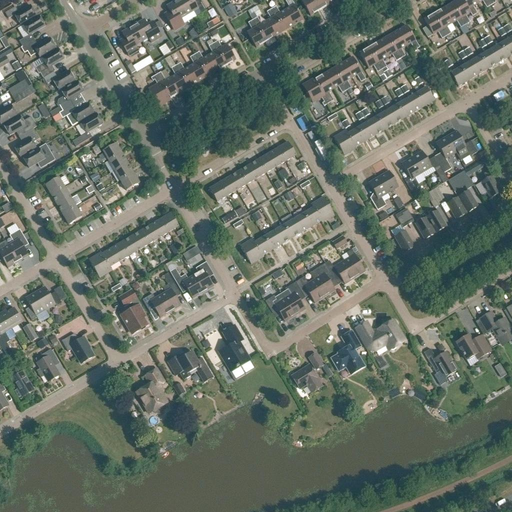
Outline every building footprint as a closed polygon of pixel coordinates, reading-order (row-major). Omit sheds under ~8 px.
[(192,0),(178,0),(178,1),(187,16),(198,10),(201,15),(206,11),(199,0),(197,0),(194,2),(192,0)] [(303,21),(290,0),(288,0),(285,2),(289,9),(285,12),(294,27),(303,21)] [(320,11),(313,0),(304,0),(301,2),(310,17),(320,11)] [(329,6),(325,0),(313,0),(320,11),(329,6)] [(466,17),(470,14),(461,0),(459,0),(452,4),(465,26),(470,24),(466,17)] [(473,8),(478,5),(474,0),(461,0),(470,14),(472,17),(477,15),(473,8)] [(491,6),(487,0),(474,0),(478,5),(482,2),(487,9),(491,6)] [(187,16),(178,1),(167,7),(170,12),(164,15),(166,18),(173,31),(174,32),(184,27),(183,25),(180,20),(187,16)] [(465,26),(452,4),(443,10),(452,25),(456,22),(461,29),(465,26)] [(224,9),(229,19),(237,14),(231,5),(224,9)] [(37,17),(30,6),(18,13),(15,8),(5,14),(8,20),(14,16),(20,26),(22,25),(22,26),(37,17)] [(294,27),(285,12),(280,14),(276,7),(271,10),(284,32),(294,27)] [(284,32),(271,10),(267,13),(271,20),(266,23),(275,38),(284,32)] [(447,28),(452,25),(443,10),(433,15),(446,37),(451,35),(447,28)] [(442,40),(446,37),(433,15),(424,21),(433,36),(438,33),(442,40)] [(31,35),(45,27),(39,17),(37,18),(37,17),(22,26),(29,36),(19,42),(22,48),(34,41),(31,35)] [(275,38),(266,23),(261,25),(257,18),(253,21),(266,43),(275,38)] [(144,21),(133,27),(142,42),(148,39),(151,44),(162,38),(154,25),(149,29),(144,21)] [(266,43),(253,21),(248,24),(252,31),(247,34),(256,49),(266,43)] [(507,34),(511,31),(508,25),(503,28),(507,34)] [(136,46),(142,42),(133,27),(122,34),(125,39),(119,42),(129,57),(139,51),(136,46)] [(415,52),(420,49),(406,27),(397,32),(406,48),(411,45),(415,52)] [(501,38),(506,35),(502,29),(497,32),(501,38)] [(401,50),(406,48),(397,32),(387,38),(401,60),(405,57),(401,50)] [(487,46),(492,43),(489,37),(484,40),(487,46)] [(179,47),(184,44),(181,38),(175,42),(179,47)] [(401,60),(387,38),(378,43),(387,58),(392,56),(396,63),(401,60)] [(34,41),(22,48),(21,49),(24,54),(27,52),(30,58),(37,54),(40,59),(41,58),(42,58),(56,50),(50,39),(38,46),(34,41)] [(507,59),(511,55),(511,44),(509,40),(500,46),(507,59)] [(481,49),(486,47),(483,41),(478,43),(481,49)] [(169,51),(174,48),(170,42),(165,45),(169,51)] [(218,42),(213,45),(226,67),(236,61),(227,46),(222,49),(218,42)] [(382,61),(387,58),(378,43),(369,49),(382,71),(386,68),(382,61)] [(157,49),(161,57),(168,53),(163,45),(157,49)] [(226,67),(213,45),(208,47),(212,54),(208,57),(217,72),(226,67)] [(498,64),(507,59),(500,46),(490,51),(498,64)] [(0,52),(0,60),(13,53),(9,47),(0,52)] [(468,57),(473,54),(469,48),(464,52),(468,57)] [(56,50),(42,58),(44,63),(35,69),(38,75),(40,74),(43,79),(54,73),(56,72),(52,67),(64,60),(58,49),(56,50)] [(377,74),(382,71),(369,49),(359,54),(368,70),(373,67),(377,74)] [(488,70),(498,64),(490,51),(480,57),(488,70)] [(462,61),(467,58),(463,52),(458,55),(462,61)] [(217,72),(208,57),(203,60),(199,53),(194,56),(207,78),(217,72)] [(207,78),(194,56),(190,58),(194,65),(189,68),(198,83),(207,78)] [(479,76),(488,70),(480,57),(471,63),(479,76)] [(0,69),(9,64),(6,58),(0,61),(0,69)] [(353,58),(343,64),(352,79),(357,76),(361,83),(365,80),(353,58)] [(448,69),(453,66),(449,60),(444,63),(448,69)] [(129,61),(125,64),(131,75),(136,73),(129,61)] [(21,69),(17,63),(12,66),(16,72),(21,69)] [(401,72),(406,69),(403,63),(398,66),(401,72)] [(469,82),(479,76),(471,63),(461,69),(469,82)] [(198,83),(189,68),(184,71),(180,64),(176,67),(189,89),(198,83)] [(347,82),(352,79),(343,64),(334,70),(347,92),(351,89),(347,82)] [(189,89),(176,67),(171,69),(175,76),(170,79),(179,94),(189,89)] [(459,88),(469,82),(461,69),(451,75),(459,88)] [(347,92),(334,70),(324,75),(333,90),(338,87),(342,94),(347,92)] [(387,80),(392,77),(388,71),(383,73),(387,80)] [(59,92),(75,82),(69,72),(57,79),(54,73),(43,79),(47,85),(53,81),(59,92)] [(179,94),(170,79),(166,82),(161,73),(156,76),(160,83),(165,92),(171,101),(171,103),(172,102),(170,100),(179,94)] [(329,93),(333,90),(324,75),(315,80),(320,88),(329,104),(334,102),(329,93)] [(165,92),(160,83),(156,76),(151,79),(153,82),(155,81),(157,85),(148,90),(153,99),(165,92)] [(418,87),(423,84),(419,78),(414,81),(418,87)] [(320,88),(315,80),(314,79),(302,86),(307,95),(320,88)] [(13,98),(28,88),(24,82),(9,91),(13,98)] [(59,107),(62,112),(73,106),(70,100),(83,93),(77,82),(61,92),(64,98),(58,101),(57,104),(59,107)] [(367,92),(373,89),(370,84),(365,87),(367,92)] [(32,86),(13,98),(17,104),(36,93),(32,86)] [(404,95),(409,92),(405,86),(400,89),(404,95)] [(329,104),(320,88),(307,95),(313,104),(321,99),(324,103),(322,104),(324,107),(329,104)] [(424,108),(434,102),(427,89),(416,95),(424,108)] [(398,99),(403,96),(399,90),(394,93),(398,99)] [(171,101),(165,92),(153,99),(159,108),(171,101)] [(414,114),(424,108),(416,95),(407,101),(414,114)] [(384,107),(389,104),(386,98),(381,101),(384,107)] [(378,110),(383,107),(380,101),(375,104),(378,110)] [(405,120),(414,114),(407,101),(397,106),(405,120)] [(59,114),(62,119),(66,117),(73,127),(80,123),(94,114),(88,104),(86,105),(76,111),(73,106),(62,112),(63,112),(59,114)] [(17,117),(11,106),(0,112),(0,124),(1,126),(3,125),(17,117)] [(395,125),(405,120),(397,106),(387,112),(395,125)] [(365,118),(370,115),(366,109),(361,112),(365,118)] [(386,131),(395,125),(387,112),(378,118),(386,131)] [(359,122),(363,119),(360,113),(355,116),(359,122)] [(88,133),(78,139),(72,142),(76,148),(92,138),(89,133),(102,125),(96,114),(82,123),(88,133)] [(336,115),(328,120),(330,123),(338,118),(336,115)] [(17,117),(3,125),(9,136),(21,130),(24,135),(33,130),(33,129),(36,127),(31,118),(23,122),(19,116),(18,117),(17,117)] [(376,137),(386,131),(378,118),(368,123),(376,137)] [(345,130),(350,127),(346,121),(341,124),(345,130)] [(366,142),(376,137),(368,123),(358,129),(366,142)] [(356,148),(366,142),(358,129),(348,135),(352,141),(356,148)] [(37,150),(33,144),(39,140),(33,130),(24,135),(19,138),(22,144),(14,148),(20,159),(22,158),(37,150)] [(352,141),(348,135),(346,132),(334,139),(339,148),(352,141)] [(456,132),(446,138),(460,162),(470,156),(471,157),(477,153),(470,142),(464,146),(456,132)] [(456,154),(446,138),(436,144),(444,158),(437,162),(439,166),(444,174),(452,170),(446,160),(456,154)] [(357,150),(356,148),(352,141),(339,148),(344,157),(357,150)] [(288,144),(278,150),(286,163),(296,157),(288,144)] [(37,150),(22,158),(29,169),(40,163),(43,168),(55,161),(46,145),(37,150)] [(104,153),(110,163),(123,155),(117,145),(104,153)] [(96,156),(101,153),(97,146),(91,149),(96,156)] [(286,163),(278,150),(268,156),(276,169),(286,163)] [(421,175),(431,169),(422,152),(412,159),(421,175)] [(481,161),(488,157),(485,152),(477,156),(481,161)] [(83,165),(92,160),(89,155),(80,160),(83,165)] [(129,165),(123,155),(110,163),(116,172),(129,165)] [(276,169),(268,156),(259,161),(266,175),(276,169)] [(414,179),(421,175),(412,159),(401,165),(409,178),(404,181),(411,193),(419,188),(414,179)] [(266,175),(259,161),(249,167),(257,180),(266,175)] [(480,162),(464,172),(467,178),(483,168),(480,162)] [(134,175),(129,165),(116,172),(121,182),(134,175)] [(448,181),(439,166),(434,169),(443,184),(448,182),(448,181)] [(457,174),(463,170),(461,166),(455,169),(457,174)] [(257,180),(249,167),(239,173),(247,186),(257,180)] [(388,194),(399,188),(389,172),(379,178),(388,194)] [(473,187),(467,178),(464,172),(448,181),(448,182),(451,188),(459,184),(463,185),(467,191),(473,187)] [(490,199),(501,193),(491,177),(488,172),(484,175),(487,180),(481,183),(490,199)] [(247,186),(239,173),(230,179),(237,192),(247,186)] [(93,183),(99,180),(96,175),(90,178),(93,183)] [(140,185),(134,175),(121,182),(127,192),(140,185)] [(59,179),(47,186),(52,196),(65,189),(64,187),(69,184),(65,177),(60,180),(59,179)] [(381,198),(388,194),(379,178),(368,184),(376,198),(371,201),(377,211),(386,206),(381,198)] [(237,192),(230,179),(220,184),(228,198),(237,192)] [(277,191),(283,188),(278,181),(273,184),(277,191)] [(228,198),(220,184),(210,190),(218,204),(228,198)] [(86,190),(89,195),(94,193),(91,187),(86,190)] [(271,197),(276,194),(272,188),(267,191),(271,197)] [(437,188),(432,191),(438,203),(444,199),(437,188)] [(71,199),(65,189),(52,196),(58,206),(71,199)] [(440,205),(438,203),(432,191),(426,195),(434,209),(440,205)] [(296,202),(301,198),(297,192),(292,195),(296,202)] [(468,192),(457,198),(467,214),(478,208),(468,192)] [(250,194),(245,197),(250,205),(255,202),(250,194)] [(467,214),(457,198),(447,205),(456,221),(467,214)] [(77,209),(71,199),(58,206),(64,216),(77,209)] [(311,206),(314,209),(317,215),(329,208),(324,199),(311,206)] [(322,224),(334,217),(329,208),(317,215),(321,222),(322,224)] [(83,218),(77,209),(64,216),(70,226),(83,218)] [(241,209),(235,212),(239,219),(245,215),(241,209)] [(321,222),(317,215),(314,209),(304,215),(312,228),(321,222)] [(407,210),(401,213),(408,226),(414,222),(407,210)] [(437,212),(426,218),(435,234),(446,228),(437,212)] [(255,223),(262,220),(258,213),(251,216),(255,223)] [(388,217),(385,213),(379,217),(381,221),(388,217)] [(408,226),(401,213),(395,217),(403,229),(408,226)] [(171,214),(161,220),(169,233),(179,228),(171,214)] [(232,221),(229,215),(221,220),(224,225),(232,221)] [(312,228),(304,215),(294,221),(302,234),(312,228)] [(435,234),(426,218),(415,225),(424,241),(435,234)] [(169,233),(161,220),(151,226),(159,239),(169,233)] [(302,234),(294,221),(285,227),(292,240),(302,234)] [(241,222),(233,227),(235,230),(243,225),(241,222)] [(159,239),(151,226),(142,232),(149,245),(159,239)] [(292,240),(285,227),(275,232),(283,245),(292,240)] [(23,248),(28,245),(20,231),(9,236),(14,243),(8,246),(18,263),(28,257),(23,248)] [(149,245),(142,232),(132,238),(140,251),(149,245)] [(283,245),(275,232),(265,238),(273,251),(283,245)] [(404,254),(415,248),(405,232),(395,238),(404,254)] [(336,251),(347,244),(342,237),(332,243),(336,251)] [(140,251),(132,238),(122,244),(130,257),(140,251)] [(273,251),(265,238),(255,244),(259,249),(263,257),(273,251)] [(259,249),(255,244),(253,241),(241,248),(246,257),(259,249)] [(8,269),(18,263),(8,246),(5,242),(0,244),(0,262),(3,261),(8,269)] [(130,257),(122,244),(112,249),(120,262),(130,257)] [(120,262),(112,249),(103,255),(107,263),(110,268),(120,262)] [(264,258),(263,257),(259,249),(246,257),(252,266),(264,258)] [(349,259),(344,262),(355,279),(365,273),(351,251),(346,254),(349,259)] [(95,270),(107,263),(103,255),(102,254),(89,261),(95,270)] [(140,266),(145,263),(141,256),(136,259),(140,266)] [(334,269),(334,268),(330,262),(325,265),(329,272),(334,269)] [(355,279),(344,262),(334,268),(334,269),(345,285),(355,279)] [(112,271),(110,268),(107,263),(95,270),(100,279),(112,271)] [(213,287),(208,279),(214,276),(206,263),(196,269),(198,274),(193,277),(203,294),(213,287)] [(297,272),(302,269),(299,264),(294,267),(297,272)] [(315,271),(310,274),(314,281),(325,298),(335,292),(328,281),(333,278),(329,272),(325,265),(315,271)] [(203,294),(193,277),(188,280),(185,275),(181,278),(175,270),(170,273),(183,294),(188,291),(193,300),(203,294)] [(176,298),(181,295),(168,274),(163,277),(168,286),(163,289),(166,293),(161,296),(170,313),(181,307),(176,298)] [(314,281),(308,285),(304,278),(295,283),(304,297),(308,294),(315,304),(325,298),(314,281)] [(122,288),(128,284),(124,279),(118,282),(122,288)] [(422,288),(426,286),(422,279),(418,282),(422,288)] [(286,291),(281,295),(295,317),(305,310),(299,300),(304,297),(295,283),(285,290),(286,291)] [(119,285),(111,290),(113,293),(121,288),(119,285)] [(56,307),(61,304),(55,293),(50,296),(45,289),(36,295),(45,310),(54,305),(56,307)] [(133,335),(147,327),(142,320),(145,319),(138,307),(141,306),(133,292),(120,300),(124,307),(131,302),(135,308),(121,316),(133,335)] [(35,316),(45,310),(36,295),(26,300),(30,308),(25,311),(32,322),(37,319),(35,316)] [(170,313),(161,296),(155,300),(153,295),(143,301),(150,314),(155,311),(160,319),(170,313)] [(295,317),(281,295),(275,298),(274,297),(265,302),(275,319),(280,316),(285,323),(295,317)] [(11,330),(22,323),(14,309),(3,316),(11,330)] [(491,313),(479,320),(487,334),(493,330),(502,346),(511,340),(511,333),(504,319),(497,323),(491,313)] [(11,330),(3,316),(0,317),(0,336),(1,338),(0,338),(0,346),(7,358),(13,354),(7,344),(10,342),(5,333),(11,330)] [(61,326),(63,318),(56,317),(54,325),(61,326)] [(390,351),(405,343),(393,322),(378,330),(379,332),(374,335),(367,323),(355,330),(367,350),(372,347),(374,352),(386,345),(390,351)] [(38,339),(29,325),(22,329),(31,343),(38,339)] [(230,373),(250,361),(240,343),(243,341),(235,327),(222,334),(230,347),(219,353),(230,373)] [(45,337),(43,331),(36,334),(38,340),(45,337)] [(338,355),(331,359),(339,372),(347,368),(352,375),(365,368),(355,351),(361,348),(352,332),(341,338),(347,348),(337,354),(338,355)] [(81,365),(94,357),(87,346),(88,346),(83,338),(78,341),(74,335),(62,342),(68,353),(73,350),(81,365)] [(52,346),(58,342),(54,336),(48,339),(52,346)] [(477,361),(492,352),(482,336),(475,340),(474,339),(472,341),(469,336),(456,344),(463,355),(462,355),(463,357),(464,357),(466,361),(475,356),(477,361)] [(441,345),(437,347),(441,354),(445,351),(441,345)] [(445,379),(458,371),(453,363),(452,364),(446,353),(436,359),(430,350),(424,354),(436,375),(441,372),(445,379)] [(51,351),(35,360),(41,369),(36,372),(41,379),(45,377),(49,383),(59,377),(52,364),(57,361),(51,351)] [(204,384),(213,378),(202,359),(197,361),(192,353),(186,357),(184,353),(167,363),(176,377),(180,375),(184,381),(191,377),(189,374),(196,370),(204,384)] [(316,371),(323,367),(315,355),(309,359),(316,371)] [(23,398),(34,392),(26,379),(31,376),(25,366),(20,369),(22,373),(12,379),(23,398)] [(312,394),(322,387),(317,379),(309,366),(291,377),(300,390),(307,386),(312,394)] [(136,394),(149,415),(153,412),(154,413),(156,415),(159,415),(162,414),(163,411),(163,408),(162,407),(167,404),(157,387),(164,383),(157,370),(145,377),(150,386),(136,394)] [(185,393),(179,384),(173,388),(179,397),(185,393)] [(125,405),(128,402),(124,394),(120,396),(125,405)]
